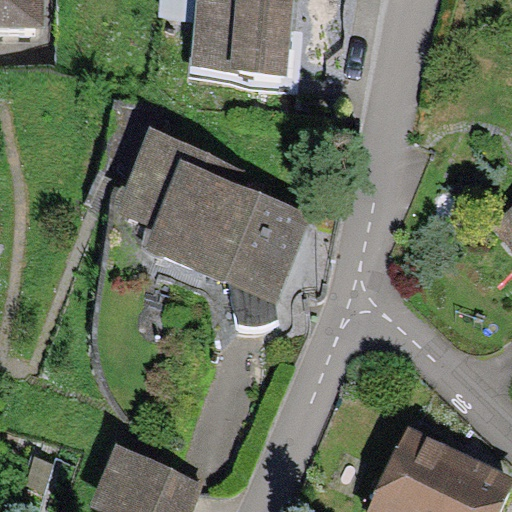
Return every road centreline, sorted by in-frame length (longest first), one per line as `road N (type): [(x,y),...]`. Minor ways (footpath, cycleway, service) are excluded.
road 1 (residential): [(405,0),(354,300)]
road 2 (residential): [(354,300),(263,511)]
road 3 (residential): [(511,430),(384,311),(354,300)]
